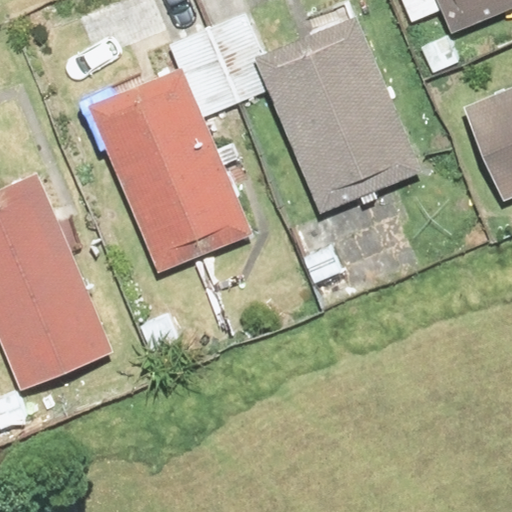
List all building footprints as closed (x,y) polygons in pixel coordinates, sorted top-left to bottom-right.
[(160,0),(128,0),(82,18),(98,61),(173,32),(160,0)] [(511,0),(438,0),(450,28),(511,2),(511,0)] [(361,15),(258,57),(321,211),(425,168),(361,15)] [(184,61),(87,102),(157,268),(254,228),(184,61)] [(511,81),(463,102),(503,200),(511,196),(511,81)] [(40,170),(0,186),(0,333),(22,387),(114,349),(40,170)] [(328,217),(297,230),(331,311),(361,299),(328,217)]
